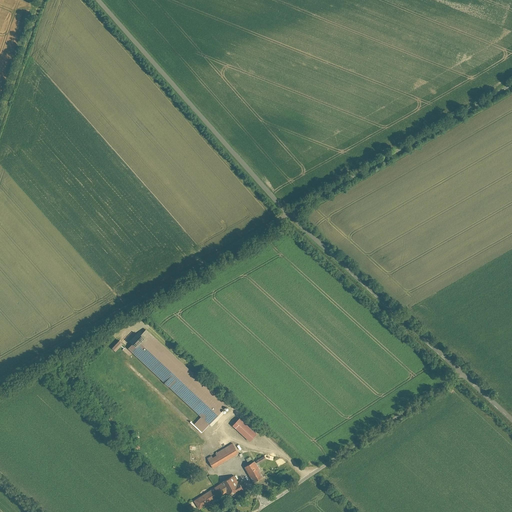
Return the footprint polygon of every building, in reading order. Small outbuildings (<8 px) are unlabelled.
[(146,328),(127,347),(200,416),(193,423),(203,433),(228,406),(146,328)] [(122,343),(118,339),(111,347),(115,351),(122,343)] [(132,353),(124,347),(122,350),(129,356),(132,353)] [(239,417),(232,425),(250,442),(257,434),(239,417)] [(206,459),(212,469),(238,453),(233,444),(206,459)] [(264,455),(256,459),(259,464),(266,460),(264,455)] [(254,460),(244,466),(253,480),(263,475),(254,460)] [(234,476),(193,500),(199,510),(230,492),(233,496),(242,491),(234,476)]
